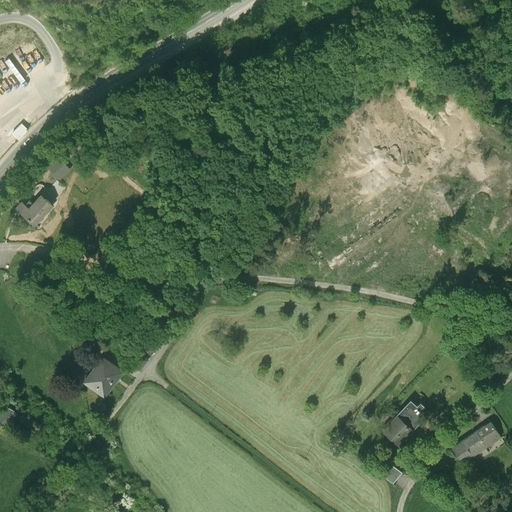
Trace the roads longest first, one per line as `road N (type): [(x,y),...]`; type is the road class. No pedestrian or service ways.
road 1 (residential): [(511,332),(347,289),(200,280),(0,245)]
road 2 (secondary): [(246,0),(82,98),(23,147),(0,179)]
road 3 (track): [(334,511),(145,374)]
road 4 (unclassified): [(398,511),(409,483),(511,377)]
